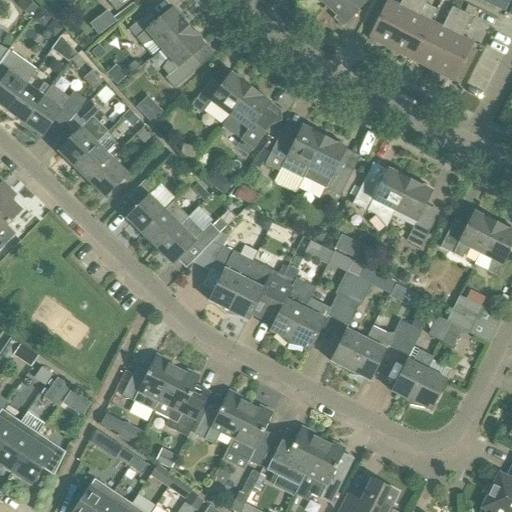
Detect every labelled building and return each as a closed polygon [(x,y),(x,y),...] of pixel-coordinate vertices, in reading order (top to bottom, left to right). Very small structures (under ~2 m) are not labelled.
[(107,0),(116,12),(130,0),(107,0)] [(333,0),(327,7),(336,15),(333,19),(343,28),(369,0),(333,0)] [(390,49),(414,0),(401,0),(399,6),(387,0),(368,38),(390,49)] [(414,0),(390,49),(411,60),(431,21),(419,16),(426,0),(414,0)] [(495,0),(493,5),(505,11),(510,0),(495,0)] [(21,9),(30,17),(37,9),(28,1),(21,9)] [(411,60),(433,71),(463,12),(453,7),(442,27),(431,21),(411,60)] [(154,41),(162,50),(188,27),(184,22),(185,19),(184,16),(182,13),(179,11),(175,11),(172,8),(157,22),(149,13),(129,30),(143,46),(154,41)] [(473,17),(463,12),(433,71),(455,82),(474,43),(463,37),(473,17)] [(188,27),(162,50),(169,59),(162,69),(168,76),(165,79),(175,89),(198,70),(189,59),(204,46),(202,42),(202,39),(201,36),(199,33),(196,31),(192,32),(188,27)] [(0,63),(9,52),(0,47),(0,38),(3,33),(0,31),(0,63)] [(53,49),(52,49),(62,56),(69,47),(70,46),(61,37),(59,40),(53,49)] [(0,83),(0,106),(7,112),(26,85),(36,72),(9,52),(0,63),(0,79),(2,81),(0,83)] [(86,64),(80,57),(72,64),(78,71),(86,64)] [(104,68),(116,77),(123,69),(111,60),(104,68)] [(133,74),(140,68),(135,62),(128,68),(133,74)] [(104,83),(93,71),(83,80),(94,92),(104,83)] [(229,116),(250,88),(246,84),(245,81),(243,78),(241,76),(238,75),(234,76),(231,73),(218,90),(209,83),(191,107),(201,114),(210,102),(229,116)] [(7,112),(24,124),(51,88),(44,83),(37,93),(26,85),(7,112)] [(51,87),(51,88),(24,124),(42,137),(53,123),(62,129),(75,116),(85,101),(74,93),(69,100),(51,87)] [(58,152),(73,167),(96,144),(107,134),(91,118),(108,101),(107,100),(112,95),(106,88),(101,94),(99,93),(76,117),(84,125),(58,152)] [(255,92),(250,88),(229,116),(238,123),(234,135),(242,140),(236,147),(248,156),(269,128),(258,119),(271,103),(267,100),(267,97),(265,94),(262,92),(259,91),(255,92)] [(138,120),(131,112),(123,119),(131,127),(138,120)] [(290,173),(303,180),(324,137),(319,135),(318,131),(315,129),(312,127),(309,127),(306,128),(302,126),(293,145),(279,138),(265,165),(280,172),(281,169),(290,173)] [(137,137),(145,146),(151,140),(143,131),(137,137)] [(324,137),(303,180),(324,190),(340,198),(351,174),(337,167),(346,148),(342,146),(342,143),(339,141),(336,139),(333,139),(330,140),(324,137)] [(89,183),(112,159),(120,151),(115,145),(106,154),(96,144),(73,167),(89,183)] [(198,154),(197,147),(183,146),(181,153),(185,159),(193,160),(198,154)] [(112,159),(89,183),(105,198),(128,175),(112,159)] [(395,212),(410,180),(404,178),(404,174),(401,172),(398,170),(395,170),(392,171),(388,169),(379,188),(364,181),(353,204),(376,216),(386,229),(395,212)] [(194,181),(187,173),(179,180),(187,188),(194,181)] [(149,178),(134,193),(143,202),(126,219),(141,234),(164,211),(149,196),(158,186),(149,178)] [(410,180),(395,212),(416,223),(406,242),(421,249),(437,217),(423,210),(432,191),(428,189),(427,186),(425,183),(422,182),(419,182),(415,183),(410,180)] [(239,181),(233,191),(247,200),(254,190),(239,181)] [(0,198),(8,190),(1,183),(0,184),(0,198)] [(208,196),(198,185),(192,190),(203,202),(208,196)] [(15,197),(8,190),(0,198),(0,251),(9,242),(0,234),(0,233),(22,212),(11,201),(15,197)] [(287,191),(288,208),(305,206),(304,190),(287,191)] [(157,250),(188,218),(173,203),(164,211),(141,234),(157,250)] [(480,255),(496,223),(490,220),(489,217),(487,215),(484,213),(481,213),(478,214),(474,212),(464,231),(452,224),(440,248),(461,259),(470,249),(480,255)] [(188,218),(157,250),(173,265),(177,260),(192,246),(201,254),(219,236),(212,229),(209,226),(203,232),(188,218)] [(219,221),(212,229),(219,236),(221,234),(227,228),(219,221)] [(496,223),(480,255),(490,260),(488,272),(497,276),(511,245),(511,227),(511,226),(508,225),(504,225),(501,226),(496,223)] [(209,301),(228,311),(253,262),(225,248),(229,240),(219,236),(201,254),(195,260),(191,264),(210,274),(203,288),(213,293),(209,301)] [(363,265),(370,251),(358,245),(351,259),(363,265)] [(317,258),(328,264),(332,255),(321,250),(317,258)] [(262,320),(283,277),(253,262),(228,311),(248,321),(251,315),(262,320)] [(310,300),(289,341),(309,351),(325,320),(326,316),(337,321),(359,278),(364,268),(353,263),(348,273),(346,272),(335,295),(337,295),(329,310),(310,300)] [(283,277),(262,320),(272,326),(269,331),(289,341),(310,300),(315,290),(297,280),(300,274),(288,268),(283,277)] [(359,278),(337,321),(348,327),(359,306),(360,307),(372,285),(359,278)] [(414,290),(424,294),(428,287),(418,282),(414,290)] [(483,308),(459,296),(452,311),(475,323),(483,308)] [(450,323),(440,343),(453,349),(463,330),(470,333),(475,323),(452,311),(447,322),(450,323)] [(372,328),(366,340),(350,372),(370,382),(386,350),(385,350),(387,346),(398,352),(403,343),(411,327),(400,321),(392,336),(387,336),(372,328)] [(411,327),(403,343),(398,352),(409,357),(421,332),(411,327)] [(330,362),(350,372),(366,340),(346,330),(330,362)] [(11,338),(1,353),(9,359),(11,360),(13,356),(21,345),(21,344),(20,344),(11,338)] [(173,352),(188,355),(191,343),(176,339),(173,352)] [(31,368),(39,357),(21,345),(13,356),(31,368)] [(391,392),(411,402),(427,370),(432,360),(418,352),(412,363),(407,360),(391,392)] [(155,413),(176,371),(167,366),(169,362),(156,355),(146,376),(136,371),(133,377),(125,373),(113,397),(121,401),(122,398),(133,404),(134,402),(155,413)] [(53,374),(43,367),(34,380),(44,387),(53,374)] [(427,370),(411,402),(431,412),(446,380),(427,370)] [(188,438),(190,433),(209,395),(195,388),(200,377),(187,371),(184,375),(176,371),(155,413),(168,419),(165,427),(188,438)] [(56,378),(43,397),(56,407),(69,386),(56,378)] [(205,411),(194,435),(214,445),(221,432),(233,438),(249,407),(240,402),(242,398),(229,391),(223,402),(216,417),(205,411)] [(249,407),(233,438),(243,443),(236,456),(259,467),(271,444),(260,438),(273,413),(259,407),(257,411),(249,407)] [(2,411),(0,414),(0,452),(20,423),(2,411)] [(101,425),(119,434),(124,423),(106,414),(101,425)] [(38,435),(20,423),(0,452),(0,463),(13,472),(38,435)] [(266,471),(299,487),(320,442),(313,439),(315,434),(301,428),(297,437),(286,431),(266,471)] [(38,435),(13,472),(31,485),(42,469),(54,476),(65,453),(38,435)] [(299,487),(295,497),(307,502),(311,495),(331,505),(342,483),(331,478),(342,457),(345,450),(332,443),(330,447),(320,442),(299,487)] [(137,457),(124,448),(116,460),(129,469),(137,457)] [(156,462),(172,469),(176,459),(160,452),(156,462)] [(150,466),(137,457),(129,469),(142,478),(150,466)] [(483,508),(490,511),(511,511),(511,469),(507,479),(499,475),(483,508)] [(174,479),(161,470),(153,482),(166,491),(174,479)] [(249,487),(253,489),(259,477),(255,475),(249,487)] [(187,488),(174,479),(166,491),(180,500),(187,488)] [(72,511),(100,511),(113,493),(94,480),(72,511)] [(339,511),(387,511),(397,493),(371,480),(359,506),(346,500),(339,511)] [(100,511),(126,511),(131,505),(113,493),(100,511)]
